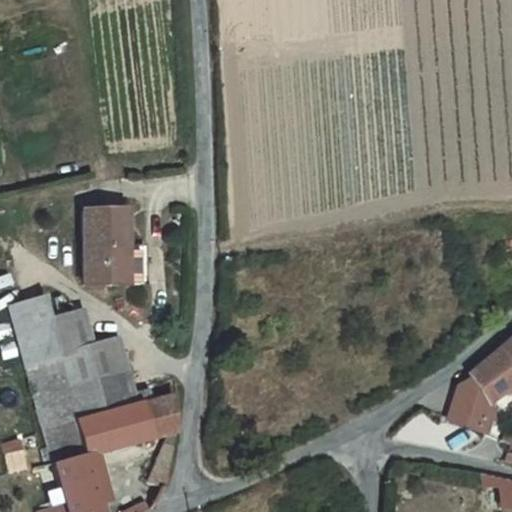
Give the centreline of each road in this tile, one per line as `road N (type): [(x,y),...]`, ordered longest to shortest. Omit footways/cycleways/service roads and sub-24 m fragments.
road 1 (unclassified): [(182,508),(206,284),(198,0)]
road 2 (track): [(175,511),(340,439),(368,442)]
road 3 (track): [(511,319),(401,405),(368,442)]
road 4 (residential): [(368,442),(511,470)]
